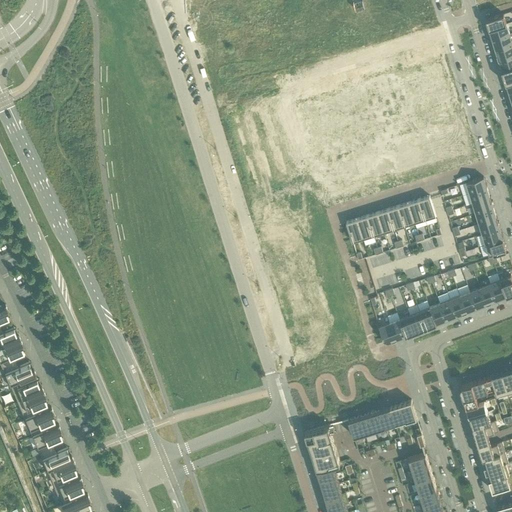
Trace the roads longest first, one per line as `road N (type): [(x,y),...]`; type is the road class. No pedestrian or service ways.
road 1 (motorway): [(257,511),(28,0)]
road 2 (motorway): [(296,511),(74,0)]
road 3 (motorway): [(0,49),(208,511)]
road 4 (residential): [(153,0),(279,410)]
road 5 (motorway): [(0,142),(160,511)]
road 6 (secondary): [(161,459),(0,98)]
road 7 (secondary): [(0,159),(136,469)]
road 8 (residential): [(431,343),(409,352),(460,511)]
road 9 (residential): [(483,511),(431,343)]
road 10 (residential): [(28,324),(97,485)]
road 11 (residential): [(493,163),(328,216)]
road 12 (residential): [(450,26),(493,163)]
road 13 (residential): [(511,144),(472,19)]
road 14 (unclassified): [(279,410),(161,459)]
road 15 (unclassified): [(168,477),(285,430)]
